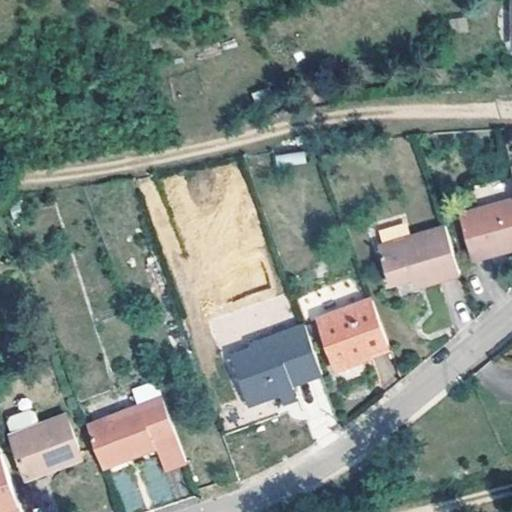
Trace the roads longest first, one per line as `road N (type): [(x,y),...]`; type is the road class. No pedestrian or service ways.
road 1 (track): [(0,174),(167,154),(339,114),(495,109)]
road 2 (residential): [(206,511),(348,447),(511,313)]
